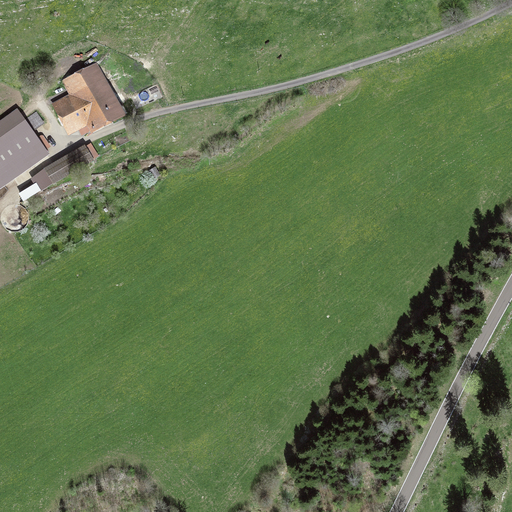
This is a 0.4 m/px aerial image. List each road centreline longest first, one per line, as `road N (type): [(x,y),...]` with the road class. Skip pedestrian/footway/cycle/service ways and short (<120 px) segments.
road 1 (track): [(0,199),(49,164),(135,123),(358,66),(511,5)]
road 2 (tertiary): [(511,287),(397,511)]
